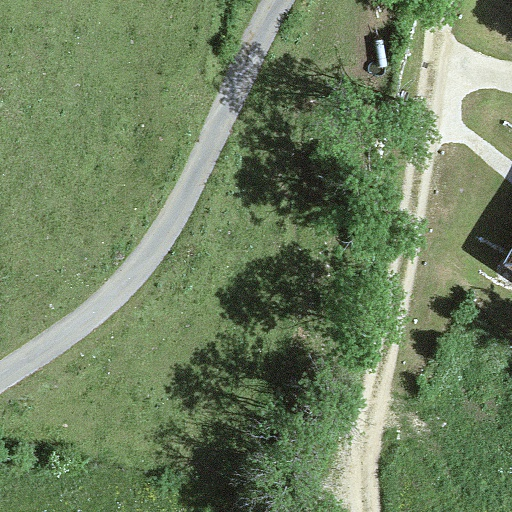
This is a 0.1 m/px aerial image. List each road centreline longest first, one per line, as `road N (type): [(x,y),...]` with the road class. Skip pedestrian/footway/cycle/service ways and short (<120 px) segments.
road 1 (track): [(288,0),(177,220),(103,308),(0,376)]
road 2 (track): [(434,59),(369,511)]
